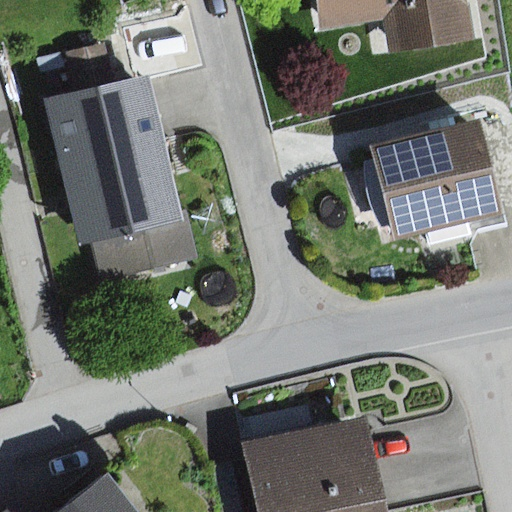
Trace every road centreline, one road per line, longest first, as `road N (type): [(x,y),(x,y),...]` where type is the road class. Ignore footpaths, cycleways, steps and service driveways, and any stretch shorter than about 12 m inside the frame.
road 1 (residential): [(0,437),(299,344),(474,304)]
road 2 (residential): [(474,304),(511,509)]
